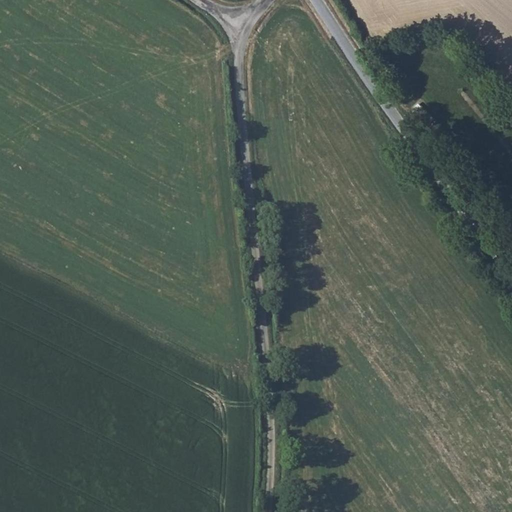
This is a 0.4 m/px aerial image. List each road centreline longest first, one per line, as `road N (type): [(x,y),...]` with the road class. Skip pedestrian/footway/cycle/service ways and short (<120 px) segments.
road 1 (unclassified): [(241,25),(265,511)]
road 2 (unclassified): [(511,279),(316,0)]
